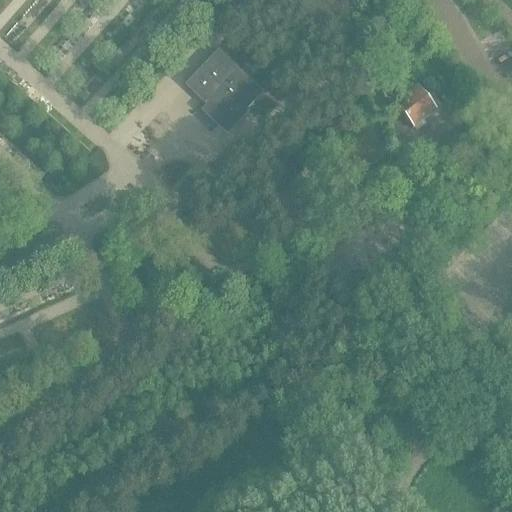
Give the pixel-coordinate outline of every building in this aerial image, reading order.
[(262,94),(220,54),(198,77),(196,75),(185,86),(208,108),(229,128),(262,94)] [(435,111),(418,89),(418,90),(412,83),(390,101),(395,108),(412,130),(435,111)] [(341,190),(388,158),(374,137),(327,170),(341,190)] [(263,199),(302,172),(291,155),(251,182),(263,199)] [(319,210),(303,186),(279,202),(295,226),(319,210)]
